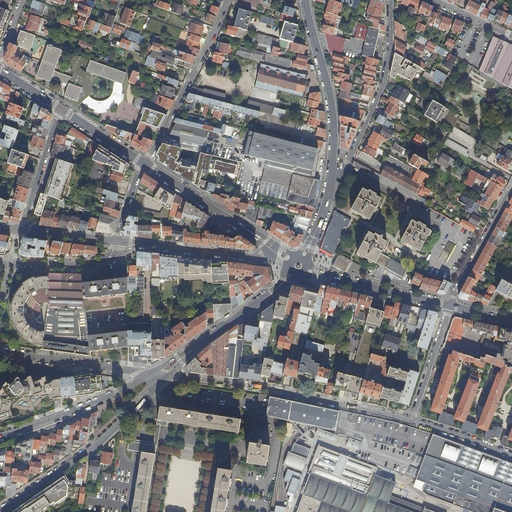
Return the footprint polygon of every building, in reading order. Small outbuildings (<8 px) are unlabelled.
[(8,5),(10,0),(0,0),(0,7),(4,9),(5,6),(6,4),(8,5)] [(88,0),(87,0),(86,6),(89,7),(92,8),(94,2),(88,0)] [(168,11),(169,8),(170,5),(158,0),(156,4),(155,3),(154,6),(168,11)] [(274,4),(275,0),(233,0),(233,1),(234,3),(258,9),(259,6),(272,10),(274,4)] [(330,0),(326,12),(337,16),(341,4),(331,0),(330,0)] [(357,10),(360,3),(360,0),(354,0),(352,8),(357,10)] [(373,0),(370,0),(370,2),(369,6),(385,12),(385,8),(385,4),(373,0)] [(487,9),(484,8),(480,17),(483,19),(487,20),(490,13),(496,1),(494,0),(490,0),(490,1),(491,2),(487,9)] [(33,5),(30,12),(42,16),(46,5),(35,1),(33,5)] [(474,3),(469,1),(464,10),(471,13),(476,3),(476,2),(475,1),(474,3)] [(419,12),(423,14),(424,15),(428,5),(422,2),(419,12)] [(476,16),(481,6),(477,4),(477,3),(476,3),(471,13),(473,14),(476,16)] [(480,17),(484,8),(486,5),(483,3),(481,6),(476,16),(480,17)] [(498,21),(500,21),(506,8),(508,4),(505,3),(501,11),(498,10),(496,15),(494,19),(495,19),(495,20),(498,21)] [(87,17),(89,18),(92,8),(89,7),(89,8),(84,6),(84,5),(80,4),(78,10),(80,11),(78,14),(87,18),(87,17)] [(174,4),(173,9),(171,12),(180,15),(183,7),(174,4)] [(219,8),(212,5),(210,12),(217,14),(219,8)] [(428,5),(424,15),(430,17),(431,14),(433,7),(432,7),(428,5)] [(295,10),(284,6),(283,10),(282,14),(293,17),(295,10)] [(385,12),(369,6),(366,13),(372,15),(380,18),(381,15),(385,17),(385,12)] [(0,29),(2,31),(9,11),(4,9),(0,7),(0,29)] [(415,19),(418,10),(411,7),(410,7),(406,16),(412,18),(415,19)] [(135,11),(126,8),(120,23),(130,26),(135,11)] [(505,24),(509,15),(506,14),(508,9),(506,8),(500,21),(505,24)] [(231,9),(228,25),(234,25),(237,10),(231,9)] [(252,13),(239,9),(234,27),(238,28),(247,31),(252,13)] [(291,24),(293,17),(282,14),(276,12),(274,17),(281,19),(280,21),(285,22),(291,24)] [(340,21),(339,20),(336,19),(337,16),(326,12),(325,17),(326,17),(325,19),(326,19),(336,22),(338,22),(340,23),(340,21)] [(430,17),(428,22),(429,23),(430,21),(434,23),(435,23),(438,15),(433,13),(432,15),(431,14),(430,17)] [(441,15),(438,13),(438,15),(435,23),(440,25),(443,17),(444,16),(441,15)] [(492,23),(494,19),(496,15),(493,14),(493,15),(490,13),(487,20),(490,22),(492,23)] [(32,14),(29,21),(40,25),(42,18),(32,14)] [(216,17),(207,14),(205,19),(213,23),(215,19),(216,17)] [(372,15),(369,21),(373,22),(374,22),(378,24),(379,22),(385,24),(385,23),(385,20),(380,18),(372,15)] [(275,20),(261,16),(259,22),(273,26),(275,20)] [(77,25),(76,29),(82,31),(86,19),(80,17),(78,22),(79,22),(78,25),(77,25)] [(440,25),(440,27),(446,30),(446,32),(447,32),(448,30),(448,31),(452,21),(443,17),(440,25)] [(98,29),(100,24),(91,20),(88,19),(88,20),(87,22),(89,23),(88,28),(92,30),(92,32),(96,33),(97,32),(98,29)] [(336,29),(337,27),(335,26),(336,22),(326,19),(324,25),(336,29)] [(452,30),(458,32),(460,33),(464,24),(456,20),(452,30)] [(38,31),(40,25),(29,21),(26,29),(32,32),(33,29),(38,31)] [(402,25),(395,21),(395,30),(395,36),(406,42),(406,32),(402,31),(402,25)] [(293,43),(298,26),(291,24),(285,22),(280,40),(293,43)] [(385,26),(378,24),(374,22),(373,27),(380,30),(385,32),(385,29),(385,26)] [(187,26),(185,30),(200,36),(204,28),(190,23),(189,26),(187,26)] [(366,41),(362,56),(366,57),(373,59),(377,40),(378,35),(370,32),(371,27),(358,23),(355,38),(366,41)] [(421,24),(419,23),(416,31),(419,32),(421,31),(424,32),(426,26),(421,24)] [(100,24),(98,29),(101,30),(107,32),(110,33),(112,28),(107,26),(100,24)] [(125,29),(115,25),(113,32),(120,35),(122,30),(124,31),(125,29)] [(324,25),(323,33),(327,34),(328,34),(329,34),(337,36),(338,29),(336,29),(324,25)] [(50,29),(43,26),(40,32),(48,35),(50,29)] [(228,29),(227,30),(227,34),(236,36),(238,28),(234,27),(229,26),(228,29)] [(123,39),(126,40),(127,39),(137,43),(140,35),(129,31),(127,30),(123,39)] [(28,50),(30,51),(36,36),(21,31),(15,45),(20,47),(23,48),(28,50)] [(206,39),(191,34),(189,39),(187,46),(190,47),(197,49),(199,42),(204,44),(206,39)] [(280,49),(303,55),(306,46),(293,43),(280,40),(260,34),(258,42),(257,43),(273,47),(280,49)] [(328,34),(327,34),(331,53),(341,56),(345,39),(328,34)] [(433,52),(434,51),(435,49),(438,50),(439,49),(440,50),(438,53),(443,56),(445,52),(448,54),(449,53),(422,37),(421,36),(418,34),(416,37),(428,44),(425,48),(433,52)] [(493,37),(480,70),(486,74),(511,89),(511,45),(493,37)] [(122,38),(119,46),(128,49),(130,44),(131,45),(131,43),(132,44),(132,45),(134,45),(135,43),(126,40),(123,39),(122,38)] [(455,42),(448,39),(446,45),(450,46),(450,47),(452,48),(455,42)] [(87,42),(79,40),(78,45),(91,50),(93,46),(86,43),(87,42)] [(402,58),(407,47),(395,40),(395,50),(395,53),(395,54),(402,58)] [(164,49),(165,46),(157,44),(153,42),(150,49),(157,51),(159,47),(164,49)] [(223,44),(218,42),(216,50),(228,53),(229,45),(223,44)] [(15,45),(10,43),(7,50),(4,58),(5,60),(6,62),(16,68),(21,60),(14,56),(18,48),(19,48),(20,47),(15,45)] [(271,55),(273,47),(257,43),(255,51),(271,55)] [(37,73),(36,77),(50,82),(52,78),(69,85),(64,100),(71,104),(76,108),(82,102),(85,105),(88,107),(91,109),(94,110),(95,110),(95,112),(97,113),(100,113),(103,112),(103,110),(108,109),(110,108),(115,104),(117,101),(119,103),(121,101),(122,99),(122,97),(120,97),(121,94),(122,89),(122,87),(121,84),(122,84),(125,73),(78,56),(76,56),(75,56),(73,57),(72,58),(72,59),(71,61),(72,71),(72,76),(72,77),(54,71),(61,50),(53,47),(53,46),(50,45),(49,46),(48,45),(40,66),(38,66),(36,73),(37,73)] [(425,49),(420,46),(419,48),(416,46),(414,50),(422,54),(424,56),(426,53),(423,52),(425,49)] [(200,50),(197,49),(190,47),(189,48),(188,48),(187,50),(189,50),(188,52),(186,51),(184,50),(183,52),(197,57),(197,55),(199,52),(200,50)] [(297,62),(287,59),(280,57),(278,57),(271,55),(255,51),(238,47),(237,55),(253,59),(290,68),(291,63),(294,62),(293,66),(305,70),(305,69),(315,70),(313,66),(307,64),(297,62)] [(279,51),(280,49),(273,47),(271,55),(278,57),(278,55),(280,55),(281,52),(279,51)] [(150,49),(149,53),(148,56),(148,57),(158,60),(174,66),(175,62),(176,63),(191,69),(191,67),(193,65),(177,59),(157,51),(150,49)] [(25,54),(24,55),(29,58),(34,52),(30,51),(28,50),(25,54)] [(183,52),(180,52),(179,53),(184,55),(182,58),(178,57),(177,59),(193,65),(195,61),(197,57),(183,52)] [(215,53),(213,58),(214,58),(213,62),(222,64),(224,55),(215,53)] [(347,63),(348,58),(345,57),(341,56),(331,53),(330,59),(335,60),(345,62),(347,63)] [(390,76),(395,78),(398,74),(409,80),(411,81),(412,81),(416,73),(421,76),(422,76),(433,82),(436,78),(430,74),(423,70),(414,65),(404,59),(402,58),(395,54),(392,64),(390,76)] [(21,60),(16,68),(17,69),(20,71),(21,71),(21,72),(29,58),(24,55),(21,60)] [(298,55),(297,62),(307,64),(308,58),(298,55)] [(414,65),(417,60),(407,55),(404,59),(414,65)] [(449,62),(454,65),(458,58),(453,55),(452,56),(450,55),(449,57),(451,58),(449,62)] [(157,61),(158,60),(148,57),(147,59),(157,63),(155,68),(156,68),(156,69),(161,71),(162,68),(164,69),(166,64),(157,61)] [(373,59),(366,57),(364,62),(376,65),(377,65),(378,60),(373,59)] [(423,70),(427,64),(425,63),(425,65),(417,60),(414,65),(423,70)] [(375,70),(376,65),(364,62),(363,62),(363,64),(366,65),(365,68),(375,70)] [(450,71),(452,66),(454,65),(449,62),(445,68),(450,71)] [(309,77),(308,76),(261,64),(255,88),(276,94),(277,91),(303,97),(304,91),(308,92),(309,89),(311,83),(306,82),(307,79),(308,79),(309,77)] [(444,82),(448,76),(433,68),(430,74),(436,78),(444,82)] [(140,86),(145,88),(145,87),(147,83),(140,80),(138,84),(135,83),(139,73),(133,71),(128,82),(140,86)] [(347,83),(349,75),(343,74),(338,72),(338,75),(331,74),(333,79),(340,81),(342,82),(347,83)] [(373,78),(374,76),(364,73),(363,79),(366,79),(373,81),(374,81),(375,79),(373,78)] [(179,81),(159,74),(158,77),(160,78),(160,80),(165,82),(165,80),(168,81),(168,83),(177,86),(179,81)] [(373,81),(366,79),(364,87),(375,90),(376,87),(377,85),(373,84),(373,81)] [(347,83),(342,82),(340,90),(341,90),(350,92),(350,90),(353,90),(354,86),(351,86),(352,84),(347,83)] [(6,94),(9,95),(12,88),(4,83),(0,94),(5,96),(6,94)] [(163,85),(160,94),(175,99),(176,96),(172,94),(174,89),(163,85)] [(394,89),(390,95),(392,96),(400,101),(405,104),(411,92),(399,85),(396,90),(394,89)] [(375,90),(364,87),(362,95),(371,98),(375,90)] [(202,97),(204,91),(192,88),(189,94),(196,95),(202,97)] [(204,89),(204,91),(202,97),(203,97),(211,99),(222,102),(223,103),(225,98),(226,95),(204,89)] [(371,98),(362,95),(355,93),(354,93),(350,92),(341,90),(339,98),(345,99),(349,101),(350,99),(349,98),(350,98),(351,97),(370,101),(371,98)] [(319,103),(320,103),(320,93),(310,94),(309,100),(319,103)] [(431,99),(420,93),(418,96),(430,103),(431,99)] [(13,98),(8,97),(5,96),(0,94),(0,95),(0,96),(4,98),(3,101),(10,103),(12,104),(14,99),(13,98)] [(156,104),(169,109),(172,104),(174,101),(159,95),(158,97),(157,97),(157,98),(158,98),(156,104)] [(143,99),(136,96),(133,104),(138,105),(152,110),(154,105),(142,101),(143,99)] [(399,106),(404,109),(405,108),(398,104),(400,101),(392,96),(389,101),(399,106)] [(399,106),(389,101),(383,97),(381,100),(389,105),(383,115),(394,121),(395,118),(393,116),(395,113),(397,115),(399,111),(397,109),(399,106)] [(211,99),(209,105),(218,107),(218,105),(220,106),(220,107),(221,108),(222,102),(211,99)] [(352,104),(359,106),(360,103),(349,101),(345,99),(342,109),(344,110),(350,111),(352,104)] [(246,105),(245,108),(249,109),(260,112),(272,116),(274,108),(274,107),(249,100),(247,106),(246,105)] [(317,109),(319,103),(309,100),(307,106),(317,109)] [(412,108),(423,114),(427,106),(417,100),(412,108)] [(220,119),(223,110),(223,109),(228,110),(232,111),(233,105),(223,103),(222,102),(221,108),(220,112),(218,118),(220,119)] [(19,119),(23,107),(12,104),(10,103),(6,114),(19,119)] [(42,108),(34,103),(31,112),(35,114),(34,118),(37,120),(38,118),(42,108)] [(449,109),(437,103),(436,106),(447,113),(449,109)] [(152,110),(138,105),(137,107),(145,111),(140,122),(146,124),(150,125),(155,127),(157,128),(159,128),(166,115),(152,110)] [(242,118),(246,119),(247,115),(249,109),(245,108),(241,107),(239,113),(243,114),(242,118)] [(319,111),(306,107),(306,110),(310,111),(310,110),(312,110),(311,114),(298,110),(297,114),(310,117),(321,120),(322,121),(325,121),(325,117),(324,112),(319,111)] [(38,118),(43,120),(51,122),(51,121),(52,118),(51,114),(47,112),(42,108),(38,118)] [(279,109),(274,108),(272,116),(278,117),(279,113),(285,114),(286,111),(279,109)] [(249,109),(247,115),(258,118),(260,112),(249,109)] [(353,120),(353,118),(351,118),(353,112),(350,111),(344,110),(342,117),(353,120)] [(429,118),(440,124),(445,116),(434,110),(429,118)] [(23,125),(25,121),(19,119),(6,114),(1,112),(1,113),(7,116),(6,119),(23,125)] [(260,112),(258,118),(258,119),(293,128),(295,122),(278,117),(272,116),(260,112)] [(355,113),(353,118),(353,120),(360,122),(364,115),(355,113)] [(455,113),(446,128),(452,131),(455,127),(458,120),(460,116),(455,113)] [(379,115),(375,121),(389,128),(391,124),(386,121),(387,119),(379,115)] [(353,120),(342,117),(339,116),(340,120),(340,122),(340,126),(344,127),(357,130),(360,122),(353,120)] [(318,128),(320,124),(321,120),(310,117),(308,125),(318,128)] [(198,124),(192,122),(191,127),(202,129),(203,125),(203,124),(204,119),(200,118),(198,124)] [(51,122),(43,120),(40,126),(44,127),(48,129),(50,125),(51,122)] [(138,136),(141,137),(146,124),(140,122),(135,135),(138,136)] [(180,140),(203,145),(207,130),(202,129),(191,127),(180,124),(176,123),(169,137),(180,140)] [(35,124),(34,124),(31,134),(34,135),(40,137),(44,127),(40,126),(35,124)] [(107,124),(105,126),(111,130),(116,134),(118,129),(118,128),(107,124)] [(227,125),(223,124),(221,130),(214,128),(213,132),(224,135),(227,125)] [(0,145),(12,149),(19,130),(5,125),(3,131),(7,133),(5,140),(0,139),(0,145)] [(348,150),(357,130),(344,127),(340,126),(341,132),(341,140),(340,148),(348,150)] [(301,138),(256,127),(254,133),(285,141),(299,144),(301,138)] [(389,140),(392,135),(394,132),(384,127),(381,131),(375,127),(373,131),(374,131),(387,139),(389,140)] [(451,132),(475,146),(478,141),(455,127),(452,131),(451,132)] [(72,128),(69,132),(68,135),(88,141),(89,139),(81,134),(72,128)] [(316,135),(326,138),(326,134),(326,130),(318,128),(316,135)] [(250,131),(242,129),(239,139),(247,141),(248,139),(250,131)] [(254,133),(250,131),(248,139),(283,148),(285,141),(254,133)] [(374,131),(368,140),(369,141),(379,146),(383,140),(386,141),(387,139),(374,131)] [(135,135),(127,132),(125,137),(124,138),(132,141),(135,135)] [(417,134),(412,142),(419,146),(421,143),(424,144),(426,139),(417,134)] [(45,139),(40,137),(34,135),(31,145),(42,149),(45,139)] [(55,142),(70,148),(71,143),(67,142),(68,140),(66,140),(67,138),(57,135),(56,138),(55,142)] [(153,141),(144,138),(142,143),(137,139),(138,136),(135,135),(132,141),(132,144),(144,152),(148,151),(151,144),(153,141)] [(247,141),(246,147),(286,157),(284,163),(312,170),(317,149),(306,146),(299,144),(285,141),(283,148),(248,139),(247,141)] [(317,149),(322,150),(323,146),(324,142),(313,139),(311,139),(311,141),(307,140),(306,146),(317,149)] [(468,150),(448,139),(444,144),(465,156),(468,150)] [(203,145),(180,140),(178,147),(181,148),(183,148),(194,151),(196,151),(200,153),(201,153),(203,145)] [(379,146),(369,141),(368,142),(363,140),(362,143),(367,146),(376,151),(382,155),(384,151),(378,148),(379,146)] [(70,148),(55,142),(54,146),(52,150),(68,155),(72,156),(74,149),(70,148)] [(92,143),(88,154),(94,155),(99,145),(92,143)] [(406,150),(394,143),(391,147),(404,155),(406,150)] [(178,147),(163,144),(157,155),(159,162),(195,185),(198,172),(197,171),(198,166),(197,166),(198,163),(193,162),(192,168),(180,165),(182,159),(179,159),(181,148),(178,147)] [(24,169),(29,155),(26,154),(12,149),(0,145),(0,160),(4,161),(8,163),(9,163),(22,168),(24,169)] [(105,167),(124,174),(126,169),(129,164),(99,145),(94,155),(92,163),(90,169),(86,183),(89,184),(98,187),(99,187),(101,181),(102,177),(105,167)] [(376,151),(367,146),(363,152),(373,158),(376,151)] [(243,155),(253,157),(266,160),(285,165),(312,171),(312,170),(284,163),(286,157),(246,147),(243,155)] [(66,161),(68,155),(52,150),(51,153),(50,156),(53,157),(56,158),(57,159),(65,161),(65,160),(66,161)] [(29,155),(39,159),(40,154),(29,151),(26,154),(29,155)] [(198,172),(195,185),(199,188),(200,185),(199,185),(200,180),(203,170),(208,171),(209,169),(211,159),(212,155),(201,153),(200,153),(198,163),(197,166),(198,166),(197,171),(198,172)] [(446,167),(451,158),(443,153),(437,162),(446,167)] [(507,170),(511,161),(511,160),(505,156),(502,155),(499,153),(496,157),(500,159),(497,165),(507,170)] [(414,154),(409,164),(418,169),(421,164),(422,164),(426,166),(429,163),(414,154)] [(46,195),(57,159),(56,158),(45,191),(44,194),(46,195)] [(63,198),(74,164),(65,161),(57,159),(46,195),(47,195),(60,200),(66,201),(69,203),(70,200),(63,198)] [(185,160),(182,159),(180,165),(192,168),(193,162),(185,160)] [(212,159),(211,159),(209,169),(214,170),(221,171),(227,173),(235,175),(237,165),(229,164),(227,163),(225,163),(221,162),(218,161),(212,159)] [(310,178),(312,171),(285,165),(266,160),(264,168),(271,169),(310,178),(314,179),(310,178)] [(22,174),(20,174),(22,168),(9,163),(8,163),(4,161),(1,170),(7,172),(7,169),(8,169),(15,172),(14,174),(19,176),(20,176),(21,177),(21,176),(22,174)] [(420,204),(421,203),(423,198),(418,195),(416,194),(396,183),(386,178),(382,176),(380,175),(354,161),(352,166),(368,174),(367,176),(420,204)] [(493,200),(495,200),(502,187),(491,181),(489,179),(486,177),(463,165),(456,178),(482,193),(493,200)] [(385,166),(380,175),(382,176),(386,178),(391,169),(387,166),(385,166)] [(264,168),(262,180),(290,187),(289,192),(289,193),(315,199),(320,180),(315,179),(314,179),(310,178),(271,169),(264,168)] [(234,177),(235,175),(227,173),(221,171),(214,170),(209,169),(208,171),(214,172),(220,174),(226,175),(234,177)] [(391,169),(386,178),(396,183),(416,194),(421,185),(412,180),(408,178),(391,169)] [(423,186),(425,183),(422,182),(426,177),(428,178),(430,179),(431,177),(418,169),(412,180),(421,185),(423,186)] [(25,171),(22,177),(32,180),(32,178),(34,174),(25,171)] [(113,171),(109,183),(117,186),(119,182),(121,182),(123,175),(113,171)] [(144,175),(140,183),(157,193),(162,186),(156,182),(144,175)] [(491,181),(502,187),(505,182),(503,181),(504,179),(499,176),(498,178),(494,175),(491,181)] [(20,177),(17,184),(29,188),(32,180),(22,177),(21,177),(20,176),(19,176),(18,177),(20,177)] [(290,187),(262,180),(260,186),(275,190),(289,193),(289,192),(290,187)] [(208,182),(206,191),(211,192),(214,193),(217,184),(211,183),(208,182)] [(423,186),(421,185),(416,194),(418,195),(418,194),(422,196),(427,188),(425,187),(423,186)] [(27,197),(29,189),(19,186),(17,191),(16,191),(15,192),(17,193),(14,200),(17,200),(25,203),(27,197)] [(162,205),(171,210),(175,195),(168,190),(162,186),(157,193),(154,198),(153,199),(162,205)] [(259,194),(287,200),(289,193),(275,190),(260,186),(259,194)] [(96,191),(104,194),(108,195),(107,198),(116,201),(119,194),(99,187),(98,187),(96,191)] [(368,192),(363,189),(351,210),(369,220),(376,208),(381,199),(376,196),(376,194),(372,192),(369,190),(368,192)] [(237,198),(233,197),(230,201),(228,200),(229,196),(214,193),(211,192),(209,194),(220,201),(229,207),(234,210),(236,207),(239,202),(248,204),(256,206),(257,202),(237,198)] [(44,194),(41,193),(35,214),(42,216),(42,214),(43,211),(47,195),(46,195),(44,194)] [(289,193),(287,200),(287,201),(298,204),(313,208),(315,199),(289,193)] [(493,200),(482,193),(476,202),(480,204),(488,209),(493,200)] [(167,222),(168,218),(169,216),(170,212),(164,207),(160,214),(141,209),(145,197),(136,195),(134,203),(130,213),(167,222)] [(176,218),(181,219),(186,202),(182,199),(175,195),(171,210),(170,212),(169,216),(174,217),(178,204),(180,205),(179,208),(182,209),(180,213),(178,212),(176,218)] [(476,202),(463,195),(461,200),(477,209),(480,204),(476,202)] [(103,197),(102,196),(101,201),(106,203),(105,206),(114,209),(116,201),(107,198),(103,197)] [(0,213),(4,215),(6,211),(8,205),(9,201),(8,201),(7,202),(1,200),(2,199),(0,198),(0,213)] [(24,207),(25,203),(17,200),(14,200),(10,198),(9,201),(8,205),(15,208),(23,210),(24,207)] [(476,210),(477,209),(461,200),(460,201),(459,201),(467,206),(465,210),(471,213),(473,209),(478,212),(478,211),(476,210)] [(181,219),(180,221),(179,225),(189,227),(196,228),(203,213),(200,212),(200,211),(196,210),(196,208),(191,207),(192,206),(186,202),(181,219)] [(239,202),(238,208),(242,209),(242,211),(246,212),(248,204),(239,202)] [(248,204),(246,212),(245,217),(261,228),(264,222),(262,221),(264,216),(278,219),(280,211),(256,206),(248,204)] [(312,214),(314,208),(313,208),(298,204),(296,209),(301,210),(300,215),(298,214),(298,216),(311,219),(312,214)] [(114,209),(105,206),(103,210),(109,212),(109,213),(109,215),(118,218),(119,214),(120,211),(114,209)] [(22,214),(23,210),(15,208),(13,212),(15,212),(13,217),(12,216),(12,214),(10,213),(10,212),(6,211),(4,215),(3,221),(5,221),(16,222),(19,220),(22,214)] [(42,216),(39,225),(41,225),(50,226),(54,213),(43,211),(42,214),(42,216)] [(56,211),(56,213),(52,226),(53,227),(58,227),(60,219),(58,218),(58,216),(60,212),(56,211)] [(332,255),(351,220),(336,212),(335,211),(330,225),(321,248),(324,250),(323,252),(331,256),(332,255)] [(511,217),(511,216),(504,212),(502,215),(500,220),(508,224),(511,217)] [(203,213),(196,228),(204,229),(206,223),(210,225),(213,219),(203,213)] [(481,219),(470,213),(467,218),(470,219),(469,221),(477,226),(481,219)] [(117,219),(101,214),(99,221),(97,228),(96,232),(107,233),(110,233),(113,231),(117,219)] [(73,229),(78,229),(80,225),(81,220),(81,219),(72,216),(71,218),(62,215),(61,217),(60,219),(58,227),(63,228),(73,229)] [(138,217),(129,215),(124,232),(126,235),(131,236),(138,237),(138,226),(135,226),(135,225),(135,222),(138,222),(138,221),(138,217)] [(293,225),(292,226),(297,227),(295,231),(296,232),(304,234),(305,233),(307,227),(311,219),(298,216),(295,215),(293,221),(295,222),(294,225),(293,225)] [(89,222),(88,227),(93,228),(93,227),(97,228),(99,221),(91,218),(89,222)] [(87,230),(88,227),(89,222),(81,220),(80,225),(78,229),(87,230)] [(504,231),(508,224),(500,220),(498,222),(496,227),(504,231)] [(292,226),(291,225),(291,227),(293,227),(291,230),(289,229),(290,227),(273,221),(271,228),(270,230),(268,229),(267,231),(277,238),(287,245),(293,235),(294,233),(295,233),(296,232),(295,231),(297,227),(292,226)] [(418,224),(412,221),(401,241),(417,250),(419,251),(431,231),(425,228),(426,226),(419,222),(418,224)] [(476,227),(468,223),(467,225),(461,222),(460,224),(472,231),(474,232),(476,227)] [(138,226),(138,237),(149,238),(152,239),(152,231),(152,228),(152,226),(138,226)] [(161,231),(160,236),(163,237),(163,235),(172,235),(172,231),(172,230),(172,227),(163,227),(163,230),(161,229),(161,231)] [(500,239),(504,231),(496,227),(494,229),(492,234),(500,239)] [(172,235),(172,241),(175,241),(176,236),(180,237),(179,242),(184,242),(184,232),(180,232),(172,231),(172,235)] [(210,234),(210,232),(206,231),(205,234),(203,234),(203,235),(203,236),(202,245),(204,245),(210,246),(210,237),(210,234)] [(386,270),(402,279),(405,274),(409,268),(384,254),(381,253),(387,242),(382,239),(383,236),(381,235),(381,237),(375,233),(374,235),(369,232),(357,253),(372,261),(376,263),(376,262),(378,263),(387,268),(387,269),(386,270)] [(199,244),(202,245),(203,236),(203,235),(190,233),(190,234),(190,243),(199,244)] [(256,247),(239,236),(237,237),(235,238),(225,237),(225,236),(210,234),(210,237),(210,246),(217,247),(233,248),(254,251),(256,247)] [(303,235),(298,234),(296,237),(293,235),(287,245),(292,248),(298,246),(299,245),(301,241),(303,235)] [(496,246),(500,239),(492,234),(490,238),(488,241),(496,246)] [(24,238),(23,241),(23,248),(31,249),(32,239),(27,239),(24,238)] [(0,240),(0,253),(5,254),(7,249),(7,248),(9,243),(0,240)] [(40,240),(35,240),(31,251),(31,252),(31,257),(39,257),(44,257),(44,253),(45,250),(47,241),(40,240)] [(47,241),(45,250),(50,251),(53,242),(50,241),(47,241)] [(491,256),(496,246),(488,241),(485,247),(482,252),(491,256)] [(58,242),(53,242),(50,251),(49,254),(51,254),(52,253),(59,256),(61,253),(64,243),(58,242)] [(455,246),(449,242),(444,251),(450,255),(455,246)] [(66,243),(64,243),(61,253),(65,253),(64,254),(66,254),(66,253),(69,244),(66,243)] [(65,257),(64,258),(67,258),(69,258),(74,244),(71,244),(69,244),(66,253),(66,254),(65,257)] [(74,244),(69,258),(73,258),(73,254),(84,256),(87,246),(80,245),(74,244)] [(97,247),(87,246),(84,256),(83,258),(84,258),(89,257),(94,255),(98,253),(97,247)] [(149,253),(137,252),(137,266),(143,266),(143,270),(148,270),(148,266),(152,266),(152,254),(149,253)] [(485,267),(491,256),(482,252),(480,257),(479,258),(477,262),(485,267)] [(160,255),(152,254),(152,266),(152,272),(153,272),(153,271),(156,271),(156,264),(160,264),(160,255)] [(336,260),(333,265),(345,271),(351,261),(339,254),(336,260)] [(178,257),(160,255),(160,264),(160,278),(177,278),(177,276),(178,257)] [(184,258),(184,275),(184,277),(203,277),(203,279),(207,279),(207,281),(212,281),(212,278),(211,261),(188,258),(184,258)] [(219,262),(211,261),(212,278),(212,281),(212,282),(229,282),(229,281),(229,274),(227,263),(219,262)] [(481,274),(485,267),(477,262),(475,265),(473,269),(481,274)] [(237,264),(227,263),(229,274),(245,276),(246,265),(237,264)] [(256,266),(246,265),(245,276),(253,277),(253,275),(259,273),(260,276),(255,277),(246,283),(254,293),(263,286),(270,282),(271,281),(268,268),(266,267),(256,266)] [(477,281),(481,274),(473,269),(471,272),(469,277),(476,280),(477,281)] [(42,349),(42,350),(60,352),(83,355),(91,356),(90,351),(89,342),(89,336),(86,311),(85,305),(83,283),(81,273),(49,272),(49,277),(49,289),(48,293),(48,295),(48,308),(45,333),(43,344),(42,349)] [(418,283),(421,285),(425,278),(425,276),(416,272),(413,278),(411,282),(417,285),(418,283)] [(128,276),(128,277),(128,293),(137,293),(137,276),(129,276),(128,276)] [(34,342),(43,344),(45,333),(44,333),(45,331),(43,331),(43,332),(36,330),(32,328),(29,325),(27,322),(25,317),(24,312),(24,308),(26,302),(28,298),(31,295),(36,291),(41,289),(49,289),(49,277),(39,278),(35,279),(33,280),(26,283),(25,284),(19,290),(16,294),(13,304),(12,312),(14,322),(17,329),(21,334),(24,336),(25,337),(32,342),(34,342)] [(128,277),(83,283),(85,305),(86,311),(110,308),(128,306),(128,293),(128,277)] [(470,290),(476,280),(469,277),(464,286),(459,295),(460,298),(464,299),(468,300),(473,291),(470,290)] [(444,279),(441,278),(441,282),(425,278),(421,285),(419,289),(430,291),(437,293),(444,280),(444,279)] [(244,300),(251,296),(254,293),(246,283),(244,280),(238,283),(242,294),(244,300)] [(451,284),(444,280),(437,293),(442,294),(444,294),(445,294),(451,284)] [(497,288),(496,290),(498,291),(511,298),(511,285),(504,281),(501,280),(497,288)] [(235,287),(238,296),(242,294),(238,283),(233,286),(234,288),(235,287)] [(490,284),(489,287),(480,303),(485,304),(488,305),(492,297),(489,296),(492,292),(494,293),(496,290),(497,288),(490,284)] [(323,298),(324,298),(327,287),(326,286),(325,286),(321,285),(321,287),(319,292),(317,300),(318,301),(319,299),(322,300),(323,298)] [(273,317),(283,320),(285,314),(292,286),(286,292),(276,301),(273,317)] [(302,303),(305,290),(292,286),(285,314),(289,315),(291,310),(292,310),(295,301),(302,303)] [(479,293),(478,294),(474,302),(477,302),(480,303),(489,287),(487,286),(482,295),(479,293)] [(320,313),(325,314),(327,306),(329,307),(328,307),(329,307),(335,309),(336,306),(341,290),(339,289),(331,287),(327,287),(324,298),(323,303),(322,306),(320,313)] [(317,300),(319,292),(306,288),(305,290),(302,303),(301,307),(301,308),(314,311),(317,300)] [(474,289),(473,291),(468,300),(470,301),(474,302),(478,294),(476,293),(477,290),(474,289)] [(341,290),(336,306),(342,307),(343,304),(347,291),(345,291),(341,290)] [(347,291),(343,304),(349,306),(350,305),(353,293),(351,292),(347,291)] [(353,307),(357,308),(361,294),(359,294),(353,293),(350,305),(353,306),(353,307)] [(231,304),(232,309),(236,306),(244,300),(242,294),(238,296),(236,297),(236,296),(231,299),(231,304)] [(364,317),(367,318),(372,304),(373,297),(368,296),(361,294),(357,308),(355,315),(358,316),(361,305),(364,305),(364,306),(365,307),(366,308),(364,317)] [(218,319),(218,318),(219,318),(221,317),(222,316),(222,315),(223,314),(223,313),(224,313),(224,314),(232,309),(231,304),(220,305),(220,301),(213,301),(214,309),(214,318),(214,322),(218,319)] [(273,317),(276,301),(269,307),(262,312),(260,321),(272,323),(273,317)] [(393,326),(394,320),(395,317),(396,316),(398,316),(397,318),(398,318),(399,315),(403,304),(399,303),(396,303),(394,308),(390,318),(389,325),(393,326)] [(383,316),(386,307),(372,304),(367,318),(362,335),(357,355),(351,373),(350,376),(346,390),(347,390),(360,394),(364,380),(370,360),(372,354),(373,348),(375,342),(383,316)] [(398,318),(398,321),(402,322),(407,324),(407,323),(412,307),(408,306),(403,304),(399,315),(398,318)] [(301,308),(301,307),(296,306),(295,309),(287,337),(286,338),(280,336),(277,346),(290,350),(294,333),(301,308)] [(394,308),(386,306),(386,307),(383,316),(390,318),(394,308)] [(412,307),(407,323),(416,326),(418,319),(419,320),(423,309),(419,308),(412,307)] [(199,316),(198,317),(199,318),(207,313),(206,309),(206,308),(198,314),(199,316)] [(419,320),(417,326),(419,327),(423,329),(429,310),(426,310),(423,309),(419,320)] [(417,347),(427,349),(438,315),(436,312),(433,312),(429,310),(423,329),(422,332),(420,337),(417,347)] [(260,321),(262,312),(254,317),(246,323),(246,324),(244,339),(253,340),(252,345),(267,347),(268,341),(257,338),(258,334),(260,321)] [(186,327),(186,342),(197,334),(208,327),(207,318),(207,313),(199,318),(198,317),(189,324),(188,326),(188,327),(186,327)] [(453,320),(446,340),(454,343),(457,333),(462,335),(465,329),(467,330),(468,326),(470,327),(469,329),(472,330),(473,328),(475,321),(465,319),(456,317),(453,320)] [(272,323),(260,321),(258,334),(269,337),(272,323)] [(487,333),(486,335),(491,337),(492,335),(495,326),(486,324),(475,321),(473,328),(477,330),(477,332),(480,333),(480,331),(487,333)] [(165,340),(165,358),(173,352),(175,350),(183,345),(186,342),(186,327),(185,325),(183,322),(172,330),(175,333),(171,336),(168,329),(168,330),(165,330),(165,340)] [(128,347),(128,361),(140,363),(147,364),(152,365),(152,340),(152,333),(152,323),(143,323),(136,323),(128,323),(128,331),(128,347)] [(234,328),(229,331),(228,345),(231,346),(232,338),(237,337),(238,335),(239,326),(239,324),(234,328)] [(242,325),(239,326),(238,335),(241,335),(241,339),(244,339),(246,324),(242,325)] [(454,343),(446,340),(444,344),(468,352),(467,355),(468,356),(477,332),(472,330),(469,329),(470,327),(468,326),(467,330),(465,329),(462,335),(457,333),(454,343)] [(494,339),(498,340),(501,327),(499,327),(495,326),(492,335),(495,335),(494,339)] [(511,363),(511,329),(501,327),(498,340),(497,343),(490,341),(491,337),(486,335),(483,334),(477,352),(486,355),(503,360),(503,358),(508,359),(507,362),(511,363)] [(89,342),(90,351),(110,349),(128,347),(128,331),(89,336),(89,342)] [(214,370),(215,375),(221,376),(226,377),(228,345),(229,331),(220,338),(210,345),(213,361),(214,370)] [(362,335),(350,332),(344,351),(357,355),(362,335)] [(477,352),(483,334),(480,333),(477,332),(468,356),(475,358),(476,355),(477,352)] [(307,340),(308,336),(294,333),(290,350),(288,357),(286,364),(284,375),(288,376),(287,377),(292,378),(293,377),(297,378),(299,372),(303,352),(305,347),(307,340)] [(401,340),(386,335),(383,345),(382,346),(398,351),(401,340)] [(152,340),(152,365),(161,360),(161,358),(165,358),(165,340),(152,340)] [(323,353),(325,346),(307,340),(305,347),(323,353)] [(373,348),(381,351),(382,346),(383,345),(375,342),(373,348)] [(201,352),(195,358),(201,364),(202,364),(205,368),(213,361),(210,345),(204,350),(201,352)] [(228,345),(226,377),(230,377),(233,378),(236,346),(231,346),(228,345)] [(511,367),(509,366),(509,368),(504,366),(506,361),(503,360),(486,355),(485,359),(481,357),(479,360),(475,358),(468,356),(467,355),(453,351),(451,356),(449,355),(436,395),(431,410),(440,413),(437,422),(451,426),(454,418),(463,422),(461,429),(475,434),(477,427),(487,431),(484,438),(488,439),(489,438),(492,433),(495,434),(494,436),(498,438),(502,428),(498,427),(498,428),(494,427),(492,430),(491,430),(492,427),(489,426),(493,415),(509,373),(511,372),(511,427),(509,434),(506,433),(505,436),(504,435),(501,443),(501,444),(505,446),(508,439),(511,440),(511,367)] [(312,378),(316,379),(319,367),(320,364),(310,362),(312,355),(303,352),(299,372),(312,375),(312,378)] [(486,355),(477,352),(476,355),(475,358),(479,360),(481,357),(485,359),(486,355)] [(360,394),(380,399),(381,396),(384,386),(387,376),(391,366),(388,365),(385,361),(386,358),(379,356),(372,354),(370,360),(380,363),(383,368),(382,372),(382,375),(380,375),(377,384),(364,380),(360,394)] [(395,359),(412,364),(413,360),(407,358),(397,355),(395,359)] [(189,372),(205,374),(206,369),(206,368),(202,368),(200,366),(202,364),(201,364),(195,358),(191,363),(187,366),(189,372)] [(261,374),(270,377),(271,372),(274,360),(265,358),(263,367),(261,374)] [(271,372),(283,376),(284,375),(286,364),(274,360),(271,372)] [(393,360),(391,365),(391,366),(387,376),(406,382),(409,371),(393,366),(395,361),(393,360)] [(260,380),(261,374),(263,367),(253,366),(253,365),(249,365),(249,366),(241,365),(239,378),(246,378),(260,380)] [(319,382),(318,383),(327,385),(327,383),(330,372),(331,369),(323,367),(323,368),(319,367),(316,379),(315,381),(319,382)] [(409,405),(419,373),(410,370),(409,371),(406,382),(405,386),(400,403),(409,405)] [(350,376),(338,372),(338,374),(335,385),(334,387),(346,390),(350,376)] [(77,396),(95,394),(95,392),(102,391),(100,375),(93,376),(93,374),(79,376),(75,376),(77,396)] [(50,401),(62,397),(61,379),(56,380),(53,381),(53,382),(49,383),(49,381),(47,382),(46,377),(41,378),(42,379),(34,382),(31,375),(27,377),(27,379),(22,381),(18,377),(14,380),(15,381),(11,386),(9,383),(8,384),(6,382),(2,386),(3,387),(0,391),(0,421),(3,421),(2,419),(12,416),(9,410),(10,403),(14,400),(13,399),(16,396),(20,399),(23,398),(22,396),(28,394),(30,398),(34,396),(34,395),(37,394),(39,399),(43,398),(42,397),(49,395),(50,401)] [(62,397),(62,398),(77,396),(75,376),(61,378),(61,379),(62,397)] [(331,389),(333,389),(334,387),(335,385),(327,383),(327,385),(324,394),(329,395),(331,389)] [(381,396),(400,403),(405,386),(404,385),(402,391),(384,386),(381,396)] [(336,431),(340,411),(269,397),(266,415),(269,417),(312,426),(336,431)] [(160,406),(158,420),(166,421),(195,426),(239,433),(242,420),(210,414),(169,407),(160,406)] [(394,422),(340,410),(340,411),(336,431),(335,433),(339,434),(350,436),(351,434),(363,439),(390,445),(425,456),(433,434),(394,422)] [(91,415),(88,442),(95,436),(98,411),(95,413),(91,414),(91,415)] [(77,421),(73,448),(79,448),(79,445),(83,445),(84,442),(88,442),(91,415),(85,418),(84,419),(83,418),(77,421)] [(59,461),(59,462),(63,460),(67,457),(72,453),(73,448),(77,421),(74,423),(67,425),(64,426),(64,430),(63,435),(69,436),(69,435),(71,435),(70,440),(68,440),(67,445),(62,444),(61,446),(61,450),(59,461)] [(318,428),(316,434),(358,450),(363,439),(351,434),(350,436),(339,434),(338,436),(318,428)] [(50,433),(49,437),(48,443),(56,445),(56,440),(57,434),(50,433)] [(425,456),(416,479),(426,483),(422,491),(428,495),(473,511),(511,511),(511,463),(433,434),(425,456)] [(42,436),(41,440),(41,445),(44,446),(44,450),(47,451),(47,449),(48,443),(49,437),(42,436)] [(15,454),(25,456),(24,464),(30,465),(31,458),(32,455),(33,449),(34,440),(34,438),(24,441),(16,444),(15,453),(15,454)] [(248,457),(247,463),(266,466),(267,460),(268,460),(270,446),(261,444),(262,440),(259,439),(258,444),(250,442),(248,457)] [(390,445),(363,439),(357,453),(356,456),(402,474),(416,479),(425,456),(390,445)] [(41,440),(34,440),(33,449),(40,450),(41,445),(41,440)] [(142,452),(131,511),(145,511),(151,480),(157,446),(153,445),(129,441),(128,450),(142,452)] [(284,464),(302,471),(307,459),(305,458),(308,449),(295,444),(291,453),(289,452),(284,464)] [(434,511),(391,496),(392,492),(393,488),(395,483),(375,475),(376,471),(378,468),(319,446),(308,473),(310,474),(302,494),(304,494),(296,511),(434,511)] [(102,452),(103,448),(97,454),(95,455),(94,461),(91,460),(89,472),(99,474),(99,472),(101,462),(102,452)] [(6,462),(14,463),(15,454),(15,453),(12,453),(13,452),(12,451),(12,450),(9,450),(9,451),(8,451),(6,462)] [(46,459),(45,464),(53,465),(54,460),(55,450),(53,450),(53,454),(47,453),(46,456),(46,459)] [(113,454),(102,452),(101,462),(102,463),(102,464),(104,464),(104,463),(111,464),(113,454)] [(30,465),(30,470),(29,473),(35,473),(35,472),(40,473),(40,472),(41,465),(45,466),(45,464),(46,459),(42,459),(41,463),(33,462),(33,458),(31,458),(30,465)] [(85,465),(84,463),(78,467),(77,477),(82,478),(84,478),(86,466),(85,465)] [(13,471),(13,473),(12,480),(28,483),(29,473),(30,470),(26,470),(25,472),(17,471),(17,469),(13,468),(13,471)] [(218,468),(211,511),(225,511),(226,505),(230,481),(232,470),(218,468)] [(284,481),(296,484),(298,475),(286,472),(284,481)] [(41,492),(50,505),(54,501),(56,503),(66,496),(68,480),(65,476),(49,487),(41,492)] [(66,496),(67,495),(67,494),(74,495),(75,487),(76,482),(68,480),(66,496)] [(284,487),(284,497),(292,497),(292,487),(284,487)] [(43,511),(42,510),(50,505),(41,492),(12,511),(43,511)]
